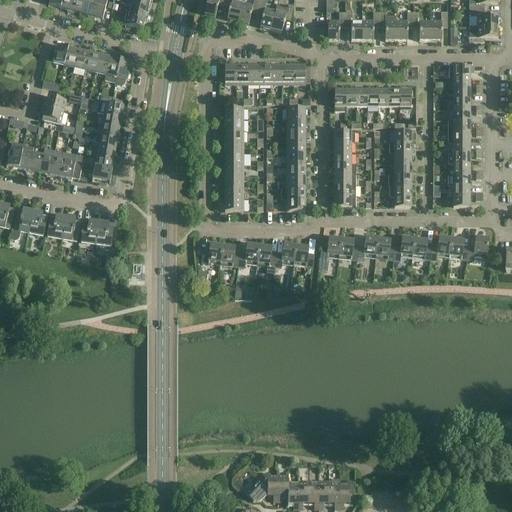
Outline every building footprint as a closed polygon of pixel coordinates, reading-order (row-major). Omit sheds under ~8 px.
[(60,10),(62,0),(50,0),(49,7),(60,10)] [(62,0),(60,10),(67,12),(66,14),(70,15),(73,0),(62,0)] [(73,0),(70,15),(73,16),(74,14),(81,15),(84,0),(73,0)] [(91,21),(96,1),(92,0),(84,0),(81,15),(88,17),(87,19),(91,21)] [(152,0),(132,0),(132,2),(126,1),(126,4),(148,10),(150,2),(152,3),(152,0)] [(224,6),(225,0),(207,0),(204,16),(215,19),(218,4),(224,6)] [(225,0),(224,6),(230,7),(227,22),(237,24),(242,5),(243,1),(239,0),(225,0)] [(261,0),(259,0),(254,0),(253,7),(242,5),(237,24),(249,27),(252,12),(258,13),(261,0)] [(271,32),(275,12),(265,10),(266,2),(261,0),(258,13),(263,15),(260,29),(271,32)] [(468,0),(468,6),(468,12),(482,12),(482,6),(484,6),(497,6),(497,0),(468,0)] [(96,1),(91,21),(94,21),(94,19),(102,21),(107,4),(96,1)] [(129,16),(147,21),(148,18),(146,17),(148,10),(126,4),(125,7),(131,9),(129,16)] [(277,7),(275,12),(271,32),(281,34),(285,19),(291,21),(294,8),(288,6),(287,10),(277,7)] [(469,29),(477,29),(497,29),(497,18),(482,18),(482,12),(468,12),(468,18),(469,18),(469,29)] [(147,21),(129,16),(126,15),(124,22),(121,22),(120,25),(143,31),(145,23),(146,24),(147,21)] [(345,28),(345,15),(339,15),(339,23),(327,23),(327,43),(339,43),(339,28),(345,28)] [(345,15),(345,28),(351,28),(351,43),(362,43),(362,23),(351,23),(351,15),(345,15)] [(379,28),(379,15),(373,15),(373,23),(362,23),(362,43),(373,43),(373,28),(379,28)] [(396,18),(385,18),(385,15),(379,15),(379,28),(385,28),(385,43),(396,43),(396,23),(396,18)] [(413,28),(413,15),(407,15),(407,23),(396,23),(396,43),(407,43),(407,28),(413,28)] [(430,43),(430,23),(419,23),(419,15),(413,15),(413,28),(419,28),(419,43),(430,43)] [(447,28),(447,15),(441,15),(441,23),(430,23),(430,43),(441,43),(441,28),(447,28)] [(469,29),(468,40),(468,46),(482,46),(482,40),(484,40),(497,40),(497,29),(477,29),(469,29)] [(63,67),(67,50),(57,47),(52,65),(63,67)] [(74,70),(78,52),(70,50),(71,48),(68,47),(67,50),(63,67),(74,70)] [(84,72),(89,52),(85,52),(85,54),(78,52),(74,70),(84,72)] [(95,75),(99,57),(92,56),(93,53),(89,52),(84,72),(95,75)] [(99,57),(95,75),(105,77),(110,57),(107,57),(106,59),(99,57)] [(116,80),(120,62),(113,61),(114,58),(110,57),(105,77),(104,83),(115,86),(116,80)] [(116,80),(115,86),(116,86),(122,87),(124,87),(125,86),(125,84),(126,82),(127,83),(131,65),(120,62),(116,80)] [(236,88),(236,69),(224,69),(224,87),(236,88)] [(248,87),(248,69),(236,69),(236,88),(248,87)] [(259,88),(259,69),(248,69),(248,87),(259,88)] [(259,69),(259,88),(270,87),(270,69),(259,69)] [(282,88),(282,69),(270,69),(270,87),(282,88)] [(293,88),(293,69),(282,69),(282,88),(293,88)] [(293,69),(293,88),(305,88),(305,69),(293,69)] [(469,69),(449,69),(449,80),(453,80),(469,80),(469,75),(474,75),(474,73),(482,73),(482,69),(469,69)] [(469,80),(453,80),(453,91),(469,91),(469,80)] [(44,82),(42,90),(58,93),(59,86),(44,82)] [(469,91),(453,91),(453,102),(469,102),(469,91)] [(345,114),(345,109),(345,93),(334,93),(334,114),(345,114)] [(356,109),(356,93),(345,93),(345,109),(356,109)] [(367,109),(367,93),(356,93),(356,109),(367,109)] [(378,109),(378,93),(367,93),(367,109),(378,109)] [(389,109),(389,93),(378,93),(378,109),(389,109)] [(399,109),(399,93),(389,93),(389,109),(399,109)] [(411,93),(399,93),(399,109),(399,113),(411,113),(411,109),(411,93)] [(70,97),(69,103),(80,106),(81,100),(70,97)] [(63,115),(66,103),(47,98),(46,106),(43,105),(42,110),(63,115)] [(453,113),(469,113),(469,102),(453,102),(453,113)] [(125,116),(122,116),(123,108),(116,107),(112,106),(106,105),(99,104),(97,115),(104,116),(124,120),(125,116)] [(63,115),(42,110),(41,115),(43,115),(42,123),(60,127),(63,115)] [(305,110),(286,110),(286,122),(305,122),(305,110)] [(243,111),(224,111),(224,122),(243,122),(243,111)] [(469,113),(453,113),(453,123),(469,123),(469,113)] [(124,120),(104,116),(102,127),(120,130),(121,123),(123,123),(124,120)] [(224,134),(243,134),(243,122),(224,122),(224,134)] [(305,122),(286,122),(286,134),(305,134),(305,122)] [(469,123),(453,123),(448,123),(448,134),(469,134),(469,123)] [(120,130),(102,127),(100,137),(120,141),(120,138),(118,137),(120,130)] [(75,130),(63,128),(62,134),(73,136),(75,130)] [(224,145),(243,145),(243,134),(224,134),(224,145)] [(305,134),(286,134),(286,145),(305,145),(305,134)] [(355,134),(334,134),(334,145),(350,145),(354,145),(355,134)] [(411,134),(394,134),(394,145),(411,145),(411,134)] [(453,145),(469,145),(469,134),(448,134),(448,145),(453,145)] [(98,148),(116,151),(117,144),(119,144),(120,141),(100,137),(98,148)] [(18,171),(23,147),(12,145),(7,169),(18,171)] [(224,156),(243,156),(243,145),(224,145),(224,156)] [(305,145),(286,145),(286,156),(305,156),(305,145)] [(334,156),(350,156),(350,145),(334,145),(334,156)] [(389,156),(394,156),(411,156),(411,145),(394,145),(389,145),(389,156)] [(469,145),(453,145),(453,156),(469,156),(469,145)] [(28,175),(32,155),(33,150),(23,148),(23,147),(18,171),(25,172),(25,174),(28,175)] [(116,151),(98,148),(96,159),(116,162),(117,159),(114,158),(116,151)] [(50,179),(55,153),(44,151),(43,157),(40,175),(46,176),(46,178),(50,179)] [(55,153),(50,179),(53,180),(54,177),(61,179),(65,155),(55,153)] [(40,175),(43,157),(32,155),(28,175),(32,176),(32,173),(40,175)] [(65,155),(61,179),(68,180),(67,182),(72,183),(72,180),(74,173),(74,169),(75,166),(75,164),(77,158),(65,155)] [(224,168),(243,168),(243,156),(224,156),(224,168)] [(305,156),(286,156),(286,168),(305,168),(305,156)] [(350,156),(334,156),(334,167),(350,167),(350,166),(350,156)] [(394,167),(411,167),(411,156),(394,156),(394,167)] [(448,166),(453,167),(469,167),(469,156),(453,156),(448,156),(448,166)] [(116,162),(96,159),(94,169),(112,172),(113,165),(115,166),(116,162)] [(74,173),(72,180),(79,181),(82,167),(75,166),(74,169),(74,173)] [(355,166),(350,166),(350,167),(334,167),(334,177),(355,177),(355,166)] [(411,167),(394,167),(394,177),(411,177),(411,167)] [(469,167),(453,167),(453,177),(469,177),(469,167)] [(224,179),(243,179),(243,168),(224,168),(224,179)] [(305,168),(286,168),(286,179),(305,179),(305,168)] [(112,172),(94,169),(92,180),(110,184),(112,172)] [(334,188),(355,188),(355,177),(334,177),(334,188)] [(394,177),(388,177),(388,188),(389,188),(394,188),(411,188),(411,177),(394,177)] [(453,177),(448,177),(448,188),(453,188),(469,188),(469,177),(453,177)] [(224,191),(243,191),(243,179),(224,179),(224,191)] [(305,179),(286,179),(286,190),(286,191),(305,191),(305,179)] [(334,199),(355,199),(355,188),(334,188),(334,199)] [(389,199),(394,199),(411,199),(411,188),(394,188),(389,188),(389,199)] [(469,188),(453,188),(453,199),(469,199),(469,188)] [(281,202),(286,202),(305,202),(305,191),(286,191),(286,190),(281,190),(281,202)] [(224,202),(243,202),(243,191),(224,191),(224,202)] [(334,210),(350,210),(355,210),(355,199),(334,199),(334,210)] [(394,210),(410,210),(411,199),(394,199),(394,210)] [(453,210),(469,210),(469,199),(453,199),(453,210)] [(224,214),(243,214),(243,202),(224,202),(224,214)] [(286,214),(305,214),(305,202),(286,202),(286,214)] [(0,205),(0,206),(0,229),(10,231),(14,211),(9,209),(10,207),(0,205)] [(19,240),(20,233),(28,235),(33,213),(23,211),(22,212),(18,211),(13,232),(12,231),(10,241),(15,242),(17,242),(19,240)] [(33,213),(28,235),(43,238),(47,217),(42,216),(42,214),(33,213)] [(62,241),(66,219),(56,217),(55,219),(50,218),(47,239),(62,241)] [(66,219),(62,241),(77,244),(80,223),(75,222),(75,220),(66,219)] [(95,247),(98,224),(89,222),(89,224),(83,223),(81,245),(95,247)] [(98,224),(95,247),(111,249),(113,227),(108,227),(108,225),(98,224)] [(321,249),(318,273),(327,274),(328,263),(326,263),(327,260),(338,261),(341,241),(329,239),(327,250),(321,249)] [(375,261),(378,241),(365,239),(364,250),(358,249),(357,263),(363,264),(363,260),(375,261)] [(412,261),(414,241),(402,239),(401,250),(395,249),(393,263),(400,264),(400,260),(412,261)] [(432,249),(430,263),(436,264),(437,260),(448,261),(451,241),(439,239),(437,250),(432,249)] [(468,249),(467,263),(473,263),(473,260),(485,261),(488,241),(475,239),(474,250),(468,249)] [(357,263),(358,249),(353,249),(353,242),(341,241),(338,261),(351,263),(351,262),(357,263)] [(393,263),(395,249),(389,249),(390,242),(378,241),(375,261),(387,263),(387,262),(393,263)] [(430,263),(432,249),(426,249),(427,242),(414,241),(412,261),(424,263),(424,262),(430,263)] [(451,241),(448,261),(461,263),(461,262),(467,263),(468,249),(462,249),(463,242),(451,241)] [(220,268),(222,247),(210,246),(209,252),(203,251),(201,265),(208,266),(207,266),(220,268)] [(240,256),(238,270),(244,270),(245,266),(256,268),(259,248),(247,246),(245,257),(240,256)] [(293,268),(296,248),(284,246),(282,257),(276,256),(275,270),(281,270),(281,266),(293,268)] [(238,270),(240,256),(234,255),(235,249),(222,247),(220,268),(232,269),(238,270)] [(259,248),(256,268),(267,269),(266,275),(274,276),(275,270),(276,256),(271,255),(271,249),(259,248)] [(296,248),(293,268),(305,269),(312,270),(313,256),(307,255),(308,249),(296,248)] [(142,274),(142,266),(131,266),(131,279),(137,279),(137,277),(138,277),(139,277),(140,275),(140,274),(142,274)] [(277,505),(278,477),(270,477),(270,475),(262,475),(258,479),(267,488),(267,497),(273,497),(273,504),(277,505)] [(278,477),(277,505),(283,504),(282,497),(287,497),(288,497),(288,484),(288,483),(288,476),(284,476),(284,477),(278,477)] [(267,488),(258,479),(256,481),(256,484),(248,492),(246,492),(243,494),(253,504),(260,504),(266,497),(267,497),(267,488)] [(238,481),(233,485),(234,486),(237,489),(238,489),(242,484),(238,481)] [(288,497),(287,497),(287,504),(288,504),(293,504),(293,509),(293,511),(297,511),(298,485),(291,485),(291,483),(288,483),(288,484),(288,497)] [(308,504),(308,483),(305,483),(305,485),(298,485),(297,511),(302,511),(303,504),(308,504)] [(311,483),(308,483),(308,504),(314,504),(313,511),(318,511),(318,483),(311,483)] [(326,483),(318,483),(318,511),(323,511),(323,509),(323,504),(329,504),(329,483),(326,483)] [(339,511),(339,485),(331,485),(331,483),(329,483),(329,504),(334,504),(334,511),(337,511),(339,511)] [(339,485),(339,511),(340,511),(343,511),(344,504),(350,504),(350,495),(355,495),(355,483),(346,483),(346,485),(339,485)]
